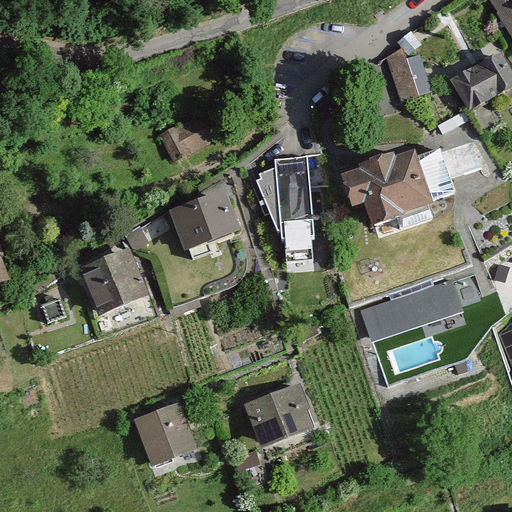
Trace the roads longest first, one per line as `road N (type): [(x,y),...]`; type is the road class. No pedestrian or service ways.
road 1 (residential): [(58,67),(298,0)]
road 2 (residential): [(436,0),(299,108)]
